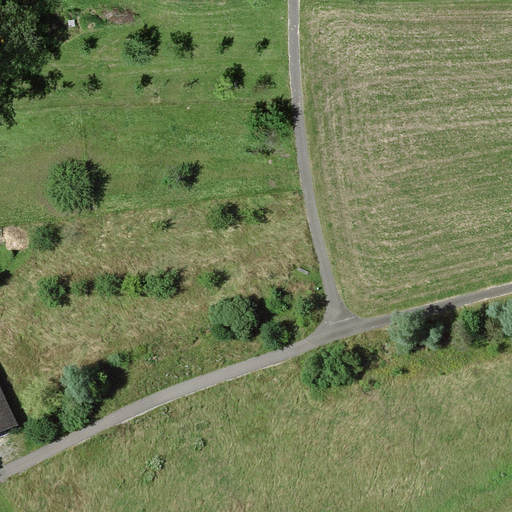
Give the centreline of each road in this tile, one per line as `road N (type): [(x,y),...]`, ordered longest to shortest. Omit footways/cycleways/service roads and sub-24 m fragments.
road 1 (track): [(0,476),(150,398),(340,325)]
road 2 (track): [(292,0),(303,201),(340,325)]
road 3 (track): [(340,325),(511,286)]
